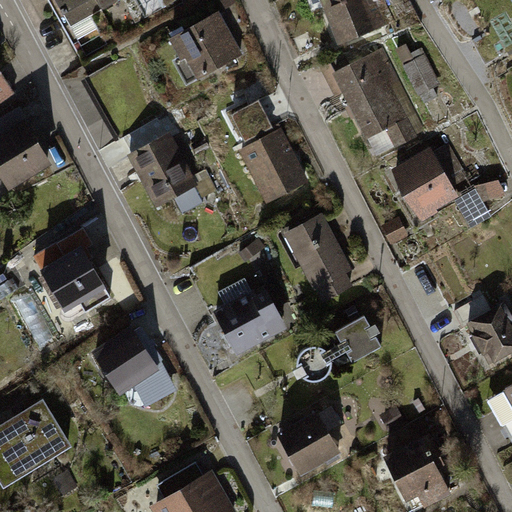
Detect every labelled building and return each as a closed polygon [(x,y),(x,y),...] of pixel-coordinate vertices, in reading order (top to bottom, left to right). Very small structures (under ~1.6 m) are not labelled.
[(49,0),(60,18),(63,16),(69,26),(65,28),(67,31),(104,11),(98,0),(49,0)] [(98,0),(104,11),(123,0),(98,0)] [(327,0),(345,42),(385,25),(377,4),(368,8),(367,4),(374,2),(372,0),(327,0)] [(133,16),(137,24),(148,17),(144,10),(133,16)] [(219,14),(175,38),(185,57),(190,55),(202,76),(241,54),(219,14)] [(102,33),(107,40),(117,34),(113,27),(102,33)] [(474,40),(487,65),(500,58),(488,34),(474,40)] [(367,57),(337,72),(379,155),(416,136),(390,86),(383,90),(367,57)] [(423,93),(427,101),(439,96),(435,87),(439,85),(425,57),(416,61),(414,57),(405,61),(421,94),(423,93)] [(149,113),(119,60),(90,76),(120,129),(149,113)] [(0,105),(17,94),(1,72),(0,72),(0,105)] [(260,101),(233,115),(246,141),(258,136),(260,141),(246,148),(263,183),(266,182),(274,198),(306,182),(291,152),(289,153),(276,126),(273,127),(260,101)] [(0,135),(2,139),(0,139),(0,167),(10,185),(49,162),(18,110),(0,120),(0,135)] [(169,135),(134,154),(160,203),(195,185),(169,135)] [(433,151),(398,170),(423,214),(458,195),(448,178),(464,170),(450,144),(434,153),(433,151)] [(217,190),(210,177),(197,184),(204,196),(217,190)] [(321,217),(290,234),(326,299),(352,285),(345,272),(349,269),(321,217)] [(407,232),(401,220),(387,228),(393,240),(407,232)] [(85,229),(36,257),(66,307),(80,299),(87,312),(112,297),(85,249),(94,244),(85,229)] [(0,278),(0,294),(2,299),(27,284),(17,269),(0,278)] [(256,292),(218,313),(238,351),(276,331),(274,326),(285,320),(269,291),(258,297),(256,292)] [(485,296),(456,311),(464,327),(471,324),(476,334),(472,336),(481,354),(486,352),(492,362),(511,351),(511,312),(507,302),(492,310),(485,296)] [(366,315),(337,332),(342,341),(327,349),(323,347),(320,346),(316,345),(312,346),(307,348),(303,351),(300,355),(299,360),(298,365),(299,366),(294,369),(299,378),(304,375),(305,377),(308,379),(313,380),(318,380),(323,379),(327,377),(330,374),(332,371),(333,367),(334,364),(334,360),(348,353),(354,361),(383,346),(377,335),(383,332),(378,323),(372,326),(366,315)] [(133,331),(97,353),(120,389),(146,374),(156,394),(173,385),(160,362),(163,360),(142,327),(135,332),(133,331)] [(507,390),(490,399),(504,425),(511,420),(511,385),(507,388),(507,390)] [(69,445),(43,402),(0,428),(0,445),(19,476),(69,445)] [(331,407),(282,434),(302,472),(340,451),(329,431),(341,424),(331,407)] [(430,434),(388,457),(409,497),(421,490),(428,504),(451,491),(437,465),(445,461),(430,434)] [(187,489),(157,505),(161,511),(230,511),(210,476),(206,477),(198,462),(178,473),(187,489)] [(75,488),(71,482),(63,487),(67,493),(75,488)]
